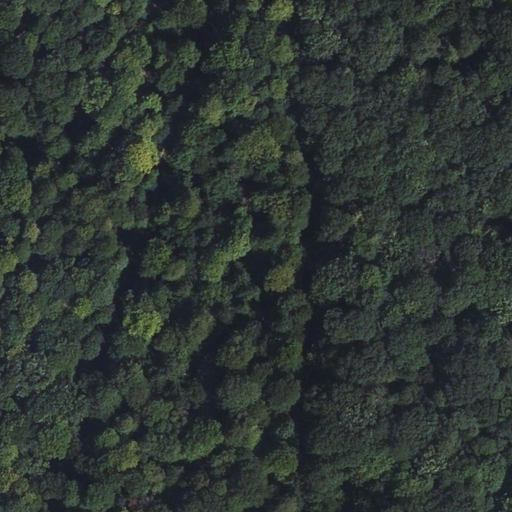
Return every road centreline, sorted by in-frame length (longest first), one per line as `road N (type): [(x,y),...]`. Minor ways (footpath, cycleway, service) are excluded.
road 1 (unknown): [(52,511),(210,0)]
road 2 (track): [(302,511),(293,0)]
road 3 (unknown): [(156,0),(0,201)]
